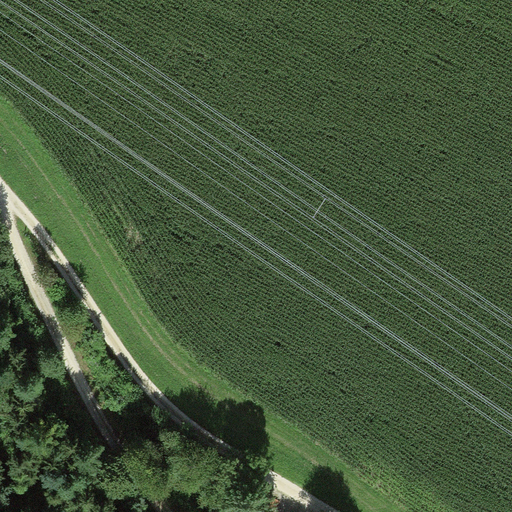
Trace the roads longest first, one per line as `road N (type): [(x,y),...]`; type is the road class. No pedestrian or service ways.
road 1 (track): [(320,511),(153,400),(33,233),(0,201)]
road 2 (track): [(0,213),(39,309),(160,511)]
